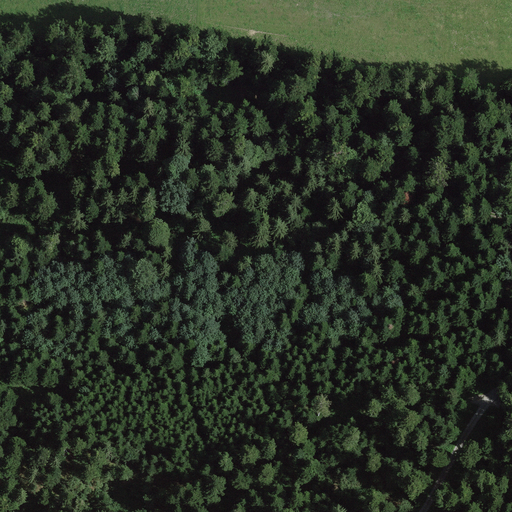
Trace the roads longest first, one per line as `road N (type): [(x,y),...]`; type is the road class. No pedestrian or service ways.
road 1 (track): [(0,107),(209,96),(239,103),(378,176),(511,216)]
road 2 (track): [(424,511),(478,416),(511,377)]
